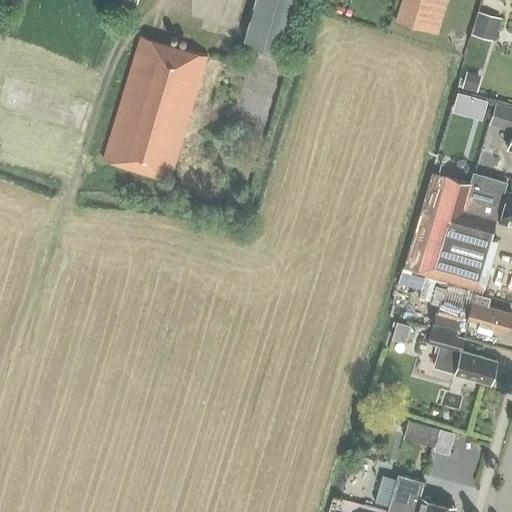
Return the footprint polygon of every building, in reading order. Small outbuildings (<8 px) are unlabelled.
[(139,2),(139,0),(117,0),(116,7),(131,12),(134,1),(139,2)] [(281,34),(291,37),(301,0),(255,0),(245,36),(278,46),(281,34)] [(426,33),(435,0),(400,0),(393,24),(426,33)] [(503,19),(480,11),(472,33),(496,41),(503,19)] [(140,36),(102,160),(169,180),(207,56),(140,36)] [(463,85),(474,89),(479,73),(468,70),(463,85)] [(511,121),(511,122),(511,120),(511,109),(495,104),(489,122),(511,129),(511,131),(507,149),(511,150),(511,121)] [(511,224),(511,194),(503,192),(506,182),(473,173),(471,183),(436,173),(417,237),(425,240),(416,272),(487,293),(487,294),(488,294),(503,242),(497,239),(502,222),(511,224)] [(443,285),(431,328),(457,335),(459,324),(480,330),(482,326),(506,332),(511,313),(482,305),(485,296),(443,285)] [(398,321),(394,333),(410,338),(414,326),(398,321)] [(434,368),(490,384),(496,361),(460,351),(463,339),(431,330),(427,343),(440,346),(434,368)] [(387,422),(390,414),(375,409),(370,424),(385,429),(386,427),(389,428),(391,423),(387,422)] [(434,447),(439,430),(408,421),(403,438),(434,447)] [(385,511),(453,511),(455,507),(419,497),(424,481),(397,474),(385,511)]
